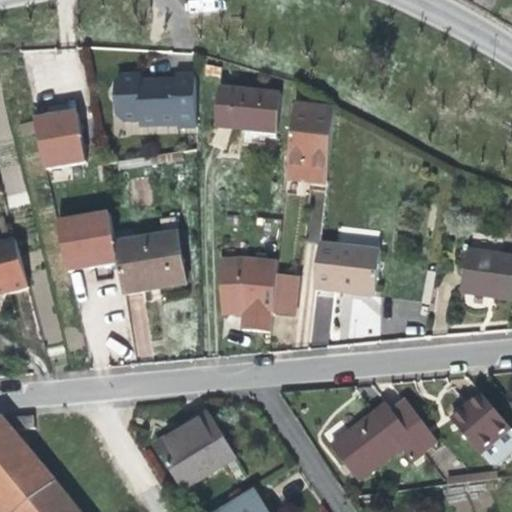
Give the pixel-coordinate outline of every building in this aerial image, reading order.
[(198,129),(196,77),(177,77),(177,82),(164,82),(164,86),(161,86),(159,86),(152,82),(147,87),(141,88),(141,77),(124,77),(117,85),(119,115),(126,123),(141,123),(141,128),(178,127),(179,130),(198,129)] [(283,93),(221,86),(217,129),(245,132),(278,136),(283,93)] [(335,153),(340,110),(298,105),(293,148),(335,153)] [(58,118),(38,121),(46,169),(88,162),(80,114),(58,118)] [(332,180),(335,153),(293,148),(290,175),(312,178),(332,180)] [(81,220),(61,224),(70,272),(120,263),(117,243),(111,215),(81,220)] [(179,233),(117,243),(120,263),(125,294),(162,288),(187,284),(179,233)] [(17,241),(0,245),(0,295),(5,294),(29,287),(17,241)] [(390,252),(323,244),(317,290),(339,293),(340,285),(384,291),(390,252)] [(511,301),(511,255),(469,248),(461,294),(492,299),(511,301)] [(282,260),(224,259),(226,313),(247,313),(245,329),(258,330),(274,332),(276,315),(280,275),(282,260)] [(301,277),(280,275),(276,315),(297,317),(301,277)] [(340,285),(339,293),(357,295),(383,298),(384,291),(340,285)] [(149,357),(145,293),(131,294),(134,357),(149,357)] [(511,445),(511,430),(482,395),(468,407),(453,419),(491,464),(511,445)] [(409,404),(395,415),(427,457),(441,447),(409,404)] [(416,466),(427,457),(395,415),(387,405),(356,428),(332,447),(360,484),(404,451),(416,466)] [(30,415),(18,417),(19,431),(32,430),(30,415)] [(185,492),(238,459),(212,417),(191,429),(180,436),(179,435),(157,448),(185,492)] [(23,511),(57,486),(2,418),(0,419),(0,509),(2,511),(23,511)] [(78,511),(57,486),(23,511),(78,511)] [(270,511),(259,494),(256,488),(217,511),(270,511)]
